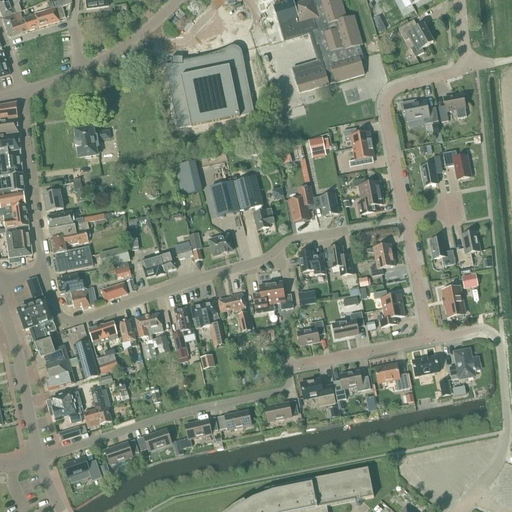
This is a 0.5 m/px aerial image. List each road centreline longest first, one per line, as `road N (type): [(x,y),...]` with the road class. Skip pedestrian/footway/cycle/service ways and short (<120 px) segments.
road 1 (residential): [(38,460),(200,409),(294,390),(290,367),(429,338)]
road 2 (residential): [(60,324),(259,261),(286,241),(377,229)]
road 3 (residential): [(406,224),(385,102),(398,87),(468,69)]
road 4 (residential): [(40,270),(21,92)]
road 5 (secondary): [(38,460),(0,289)]
road 6 (residential): [(474,495),(499,467),(509,432),(501,347)]
road 7 (unclassified): [(79,72),(180,0)]
